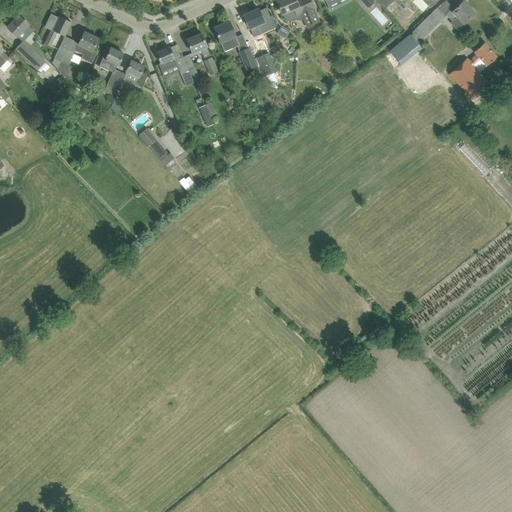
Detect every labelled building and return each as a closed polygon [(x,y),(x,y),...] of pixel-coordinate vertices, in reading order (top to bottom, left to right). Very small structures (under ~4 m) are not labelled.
[(296,0),(278,0),(277,1),(281,10),(285,20),(298,20),(299,20),(303,19),(306,27),(320,22),(312,4),(310,0),(296,0)] [(374,0),(375,1),(384,10),(394,0),(374,0)] [(409,0),(411,1),(412,0),(421,0),(430,9),(439,0),(409,0)] [(463,1),(456,8),(453,11),(451,9),(446,14),(453,21),(450,23),(457,30),(464,23),(475,13),(463,1)] [(393,2),(386,8),(393,16),(400,9),(393,2)] [(259,9),(244,15),(248,24),(253,37),(277,26),(272,15),(270,16),(266,7),(259,10),(259,9)] [(418,44),(445,18),(436,8),(412,32),(413,33),(411,35),(411,34),(410,35),(418,44)] [(50,13),(44,27),(51,30),(51,31),(45,43),(51,46),(57,32),(65,36),(67,31),(72,22),(60,16),(58,15),(58,17),(50,13)] [(19,15),(8,27),(15,34),(18,37),(23,31),(29,36),(34,30),(28,25),(29,25),(19,15)] [(229,21),(214,27),(218,37),(219,39),(224,51),(239,45),(234,33),(233,31),(229,21)] [(448,41),(430,57),(441,68),(465,47),(454,35),(454,34),(450,30),(443,36),(448,41)] [(77,43),(74,50),(83,55),(82,56),(82,59),(92,64),(98,52),(93,50),(93,49),(94,47),(99,38),(85,32),(79,44),(77,43)] [(202,33),(187,40),(192,52),(200,49),(204,58),(211,55),(205,42),(202,33)] [(254,39),(259,50),(266,47),(261,36),(254,39)] [(410,36),(391,51),(401,65),(422,48),(418,44),(410,36)] [(24,41),(15,50),(37,71),(46,62),(24,41)] [(479,72),(489,63),(497,56),(484,43),(474,52),(477,55),(469,62),(467,59),(450,75),(472,99),(489,83),(479,72)] [(52,62),(58,69),(68,49),(60,45),(52,62)] [(0,47),(0,67),(10,57),(1,49),(0,47)] [(186,86),(195,82),(183,57),(175,60),(170,47),(157,53),(161,62),(159,64),(162,71),(177,64),(186,86)] [(240,51),(238,52),(246,71),(257,66),(254,59),(253,59),(249,47),(248,48),(240,51)] [(103,57),(99,66),(113,72),(114,73),(116,69),(118,64),(119,64),(119,63),(124,54),(111,48),(106,58),(103,57)] [(68,49),(58,69),(63,75),(67,77),(71,67),(68,65),(74,52),(68,49)] [(257,66),(261,77),(277,71),(269,53),(254,59),(257,66)] [(183,57),(195,82),(201,80),(189,54),(183,57)] [(210,57),(204,60),(211,75),(217,72),(210,57)] [(350,58),(340,66),(346,73),(356,66),(350,58)] [(131,61),(127,70),(138,76),(134,84),(142,87),(144,83),(149,74),(142,71),(144,67),(138,64),(137,62),(134,60),(132,61),(131,61)] [(412,93),(388,63),(339,102),(363,132),(412,93)] [(105,90),(104,92),(110,95),(114,88),(121,71),(116,69),(114,73),(113,72),(108,85),(105,90)] [(121,71),(114,88),(120,90),(127,74),(121,71)] [(67,81),(63,76),(48,86),(52,91),(67,81)] [(0,93),(6,100),(9,97),(2,90),(6,86),(2,81),(3,80),(0,77),(0,93)] [(329,77),(322,83),(327,90),(334,85),(329,77)] [(456,109),(438,86),(419,102),(437,124),(456,109)] [(114,103),(111,107),(118,115),(121,111),(124,109),(115,99),(114,103)] [(208,111),(207,111),(210,116),(217,114),(212,102),(206,104),(208,111)] [(214,124),(210,116),(207,111),(203,113),(208,127),(214,124)] [(385,120),(376,131),(377,146),(388,154),(402,152),(410,142),(409,128),(399,119),(385,120)] [(147,128),(139,135),(148,146),(156,140),(147,128)] [(167,154),(160,161),(167,170),(171,167),(170,166),(174,162),(172,160),(173,159),(169,153),(167,154)] [(191,194),(199,188),(190,175),(182,181),(191,194)]
